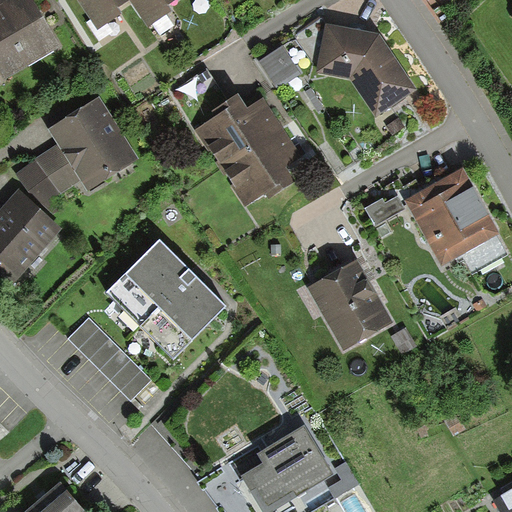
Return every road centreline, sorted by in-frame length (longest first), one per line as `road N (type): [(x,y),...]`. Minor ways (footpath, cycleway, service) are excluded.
road 1 (residential): [(166,511),(0,344)]
road 2 (residential): [(401,0),(511,182)]
